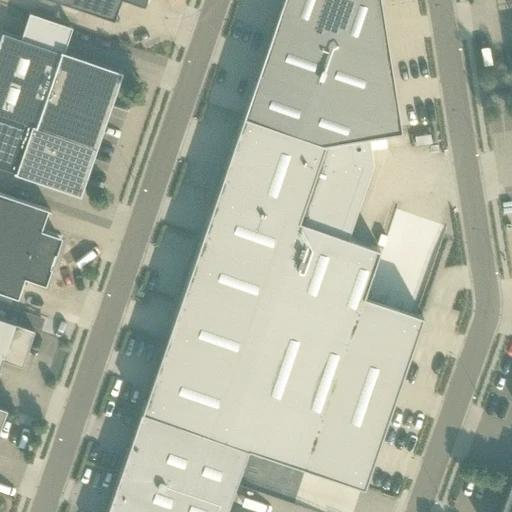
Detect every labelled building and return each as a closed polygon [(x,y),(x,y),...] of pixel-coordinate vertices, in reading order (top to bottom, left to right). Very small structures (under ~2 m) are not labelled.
[(119,0),(125,0),(143,6),(145,0),(53,0),(113,20),(119,0)] [(281,0),(242,116),(323,143),(324,144),(351,139),(368,137),(368,136),(400,131),(379,0),(281,0)] [(0,114),(93,146),(118,74),(120,75),(121,71),(117,70),(117,72),(62,53),(63,51),(59,50),(59,51),(0,31),(0,114)] [(75,194),(79,195),(80,192),(78,191),(93,146),(0,114),(0,167),(12,171),(12,172),(15,174),(16,172),(76,192),(75,194)] [(298,223),(323,143),(242,116),(234,138),(235,139),(230,154),(229,153),(228,155),(230,156),(225,171),(223,170),(215,194),(298,223)] [(323,143),(298,223),(223,440),(247,448),(362,488),(363,487),(421,316),(415,314),(412,323),(358,305),(362,296),(378,248),(369,245),(368,247),(353,242),(354,240),(338,235),(364,161),(362,150),(347,153),(345,142),(351,141),(351,139),(324,144),(323,143)] [(61,237),(40,229),(46,210),(49,211),(49,210),(0,193),(0,292),(16,298),(23,278),(44,285),(50,268),(48,267),(51,260),(53,253),(55,254),(61,237)] [(140,411),(223,440),(298,223),(215,194),(208,213),(210,213),(205,228),(203,228),(172,317),(175,318),(170,333),(168,333),(145,401),(144,400),(140,411)] [(21,366),(30,339),(33,330),(0,318),(0,364),(2,359),(21,366)] [(224,511),(247,448),(223,440),(140,411),(105,511),(224,511)] [(498,511),(511,511),(511,478),(510,478),(505,492),(498,511)]
